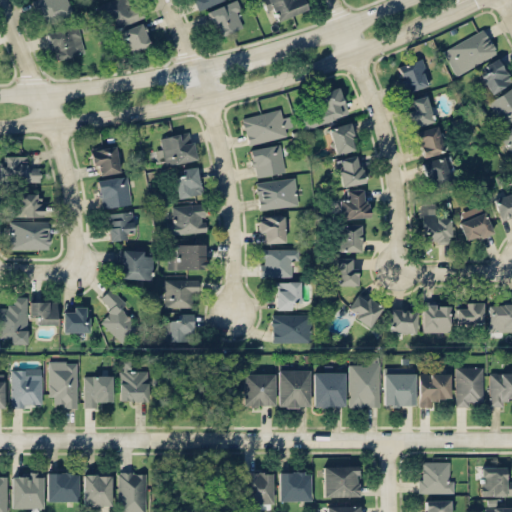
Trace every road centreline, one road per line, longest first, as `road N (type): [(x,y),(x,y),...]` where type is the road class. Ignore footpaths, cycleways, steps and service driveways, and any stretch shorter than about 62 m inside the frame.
road 1 (residential): [(0,439),(511,442)]
road 2 (secondary): [(0,126),(164,107),(357,54),(439,18)]
road 3 (residential): [(330,0),(388,122),(406,254),(427,268),(511,262)]
road 4 (residential): [(0,262),(57,268),(76,245),(54,122),(0,10)]
road 5 (residential): [(237,316),(228,178),(208,95),(168,0)]
road 6 (secondary): [(198,67),(0,93)]
road 7 (secondary): [(400,0),(263,49)]
